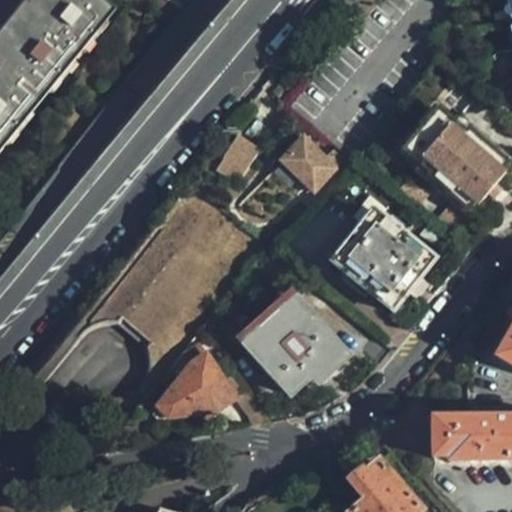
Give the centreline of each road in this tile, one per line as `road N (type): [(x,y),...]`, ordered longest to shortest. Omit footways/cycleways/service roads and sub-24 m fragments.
road 1 (primary): [(0,332),(283,0)]
road 2 (residential): [(0,480),(266,436),(303,444)]
road 3 (residential): [(303,444),(376,397),(480,277),(511,252)]
